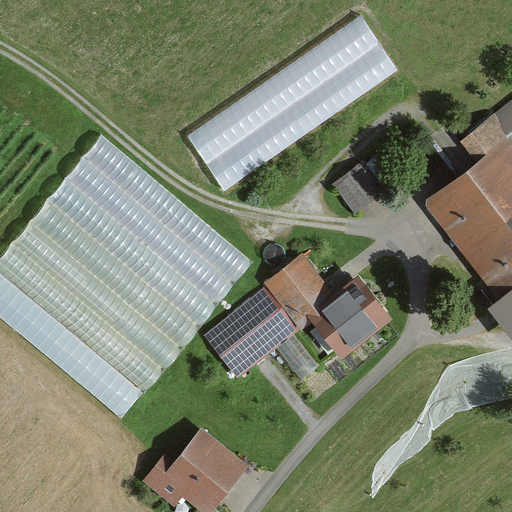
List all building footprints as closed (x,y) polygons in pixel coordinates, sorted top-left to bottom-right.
[(511,101),(501,110),(511,123),(511,101)] [(511,145),(435,205),(509,302),(511,300),(511,145)] [(370,160),(342,182),(365,212),(393,190),(370,160)] [(266,283),(204,333),(238,375),(313,314),(342,350),(393,309),(358,267),(334,286),(303,248),(264,280),(266,283)] [(0,273),(0,317),(125,414),(146,387),(0,273)] [(257,461),(205,429),(186,459),(171,450),(152,480),(187,502),(194,491),(226,511),(257,461)]
